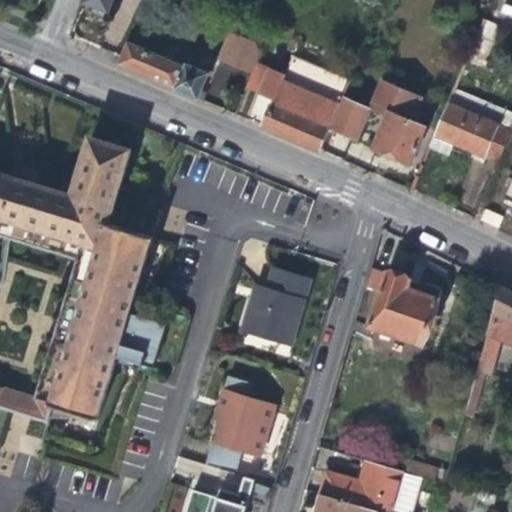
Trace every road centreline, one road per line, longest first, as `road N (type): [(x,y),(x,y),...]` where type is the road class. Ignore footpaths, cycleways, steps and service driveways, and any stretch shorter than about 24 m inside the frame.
road 1 (tertiary): [(39,57),(373,199)]
road 2 (tertiary): [(283,511),(373,199)]
road 3 (tertiary): [(373,199),(511,261)]
